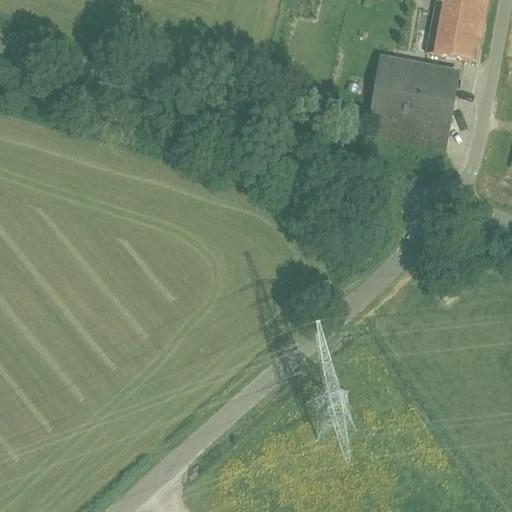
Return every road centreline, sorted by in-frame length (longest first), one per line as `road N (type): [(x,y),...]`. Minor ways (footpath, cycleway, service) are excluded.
road 1 (unclassified): [(453,208),(262,132),(0,45)]
road 2 (unclassified): [(127,511),(453,208)]
road 3 (unclassified): [(453,208),(476,155),(505,0)]
